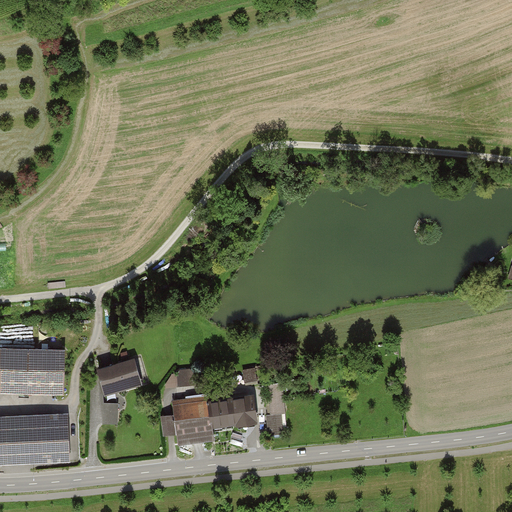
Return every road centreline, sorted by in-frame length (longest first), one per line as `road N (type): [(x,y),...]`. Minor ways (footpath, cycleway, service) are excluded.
road 1 (track): [(0,301),(97,292),(122,279),(152,262),(234,167),(272,147),(511,162)]
road 2 (tertiary): [(511,432),(0,485)]
road 3 (track): [(97,292),(98,330),(78,365),(69,405),(0,408)]
